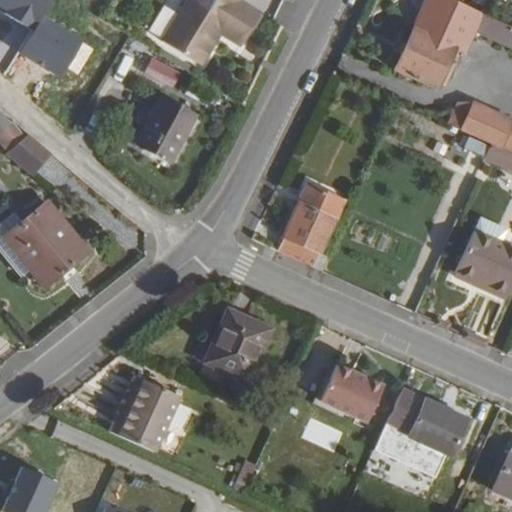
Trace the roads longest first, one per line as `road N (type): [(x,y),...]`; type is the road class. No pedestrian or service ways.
road 1 (residential): [(197,244),(511,387)]
road 2 (residential): [(334,0),(227,214),(197,244)]
road 3 (residential): [(197,244),(0,405)]
road 4 (unclassified): [(0,94),(135,211),(197,244)]
